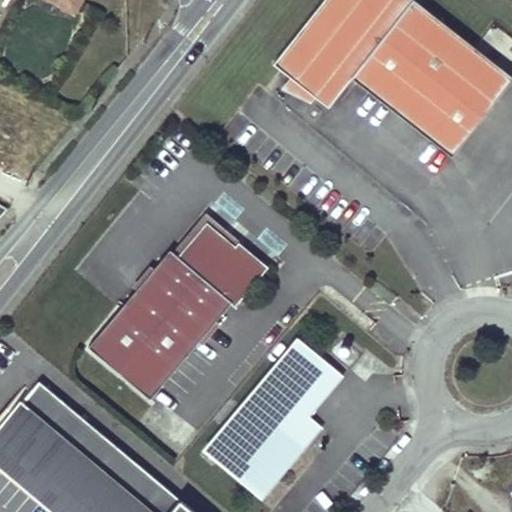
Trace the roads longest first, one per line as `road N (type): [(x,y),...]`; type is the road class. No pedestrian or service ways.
road 1 (secondary): [(0,274),(220,0)]
road 2 (unclassified): [(511,314),(476,308),(433,332),(418,375),(429,408)]
